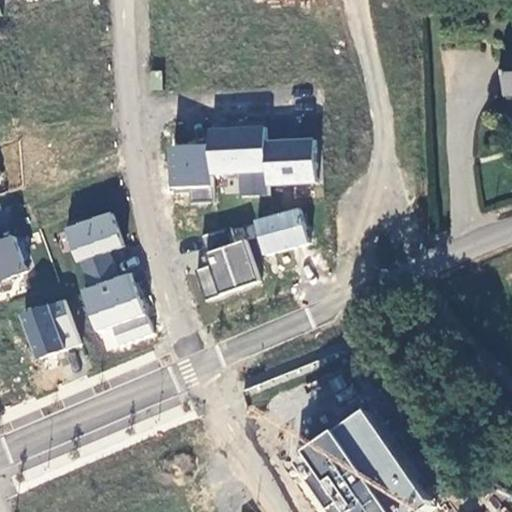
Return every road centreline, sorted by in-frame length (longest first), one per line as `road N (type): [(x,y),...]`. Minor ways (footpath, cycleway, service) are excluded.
road 1 (residential): [(200,367),(161,265),(131,108)]
road 2 (residential): [(131,108),(353,96)]
road 3 (residential): [(0,451),(200,367)]
road 4 (residential): [(200,367),(365,298)]
road 5 (residential): [(290,511),(200,367)]
road 6 (unclassified): [(365,298),(511,232)]
